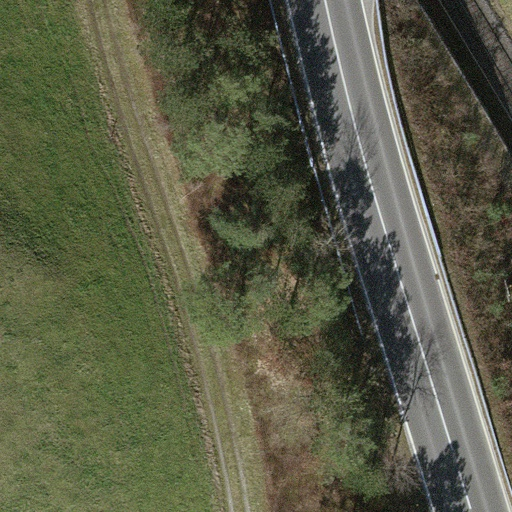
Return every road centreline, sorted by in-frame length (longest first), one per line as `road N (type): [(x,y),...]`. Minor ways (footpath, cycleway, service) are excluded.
road 1 (track): [(82,0),(224,430),(239,511)]
road 2 (secondary): [(327,0),(475,511)]
